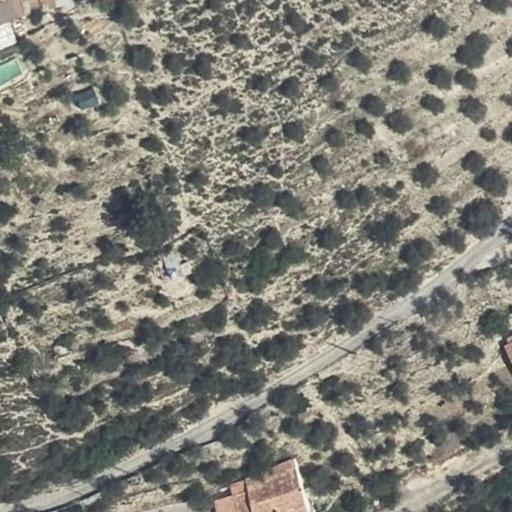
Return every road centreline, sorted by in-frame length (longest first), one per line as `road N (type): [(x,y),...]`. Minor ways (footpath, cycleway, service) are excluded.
road 1 (unclassified): [(511,217),(469,257),(346,339),(148,458),(3,511)]
road 2 (track): [(386,511),(511,444)]
